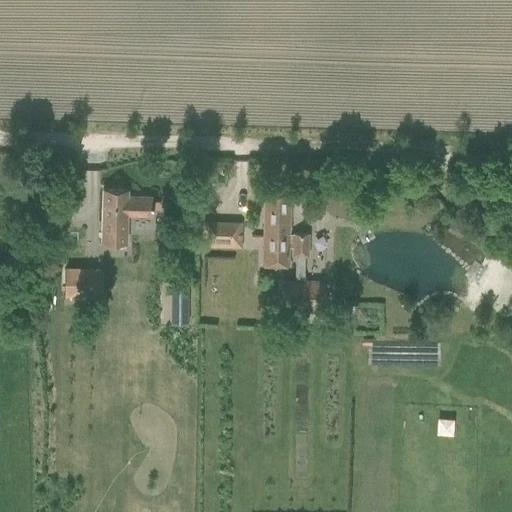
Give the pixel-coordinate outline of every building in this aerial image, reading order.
[(102,189),(102,209),(101,243),(125,243),(126,215),(152,216),(152,197),(127,196),(127,190),(102,189)] [(263,250),(262,266),(288,266),(288,247),(292,247),(292,256),(294,256),(295,258),(304,258),(305,257),(308,257),(308,233),(293,232),(292,233),(288,233),(289,194),(265,194),(264,214),(263,250)] [(204,222),(203,247),(241,248),(242,223),(204,222)] [(105,287),(105,289),(105,296),(120,296),(120,281),(122,280),(122,257),(104,257),(104,281),(106,281),(106,287),(105,287)] [(65,265),(64,294),(83,294),(84,265),(65,265)] [(282,280),(281,306),(322,308),(323,281),(282,280)] [(175,283),(175,324),(186,324),(187,283),(175,283)]
